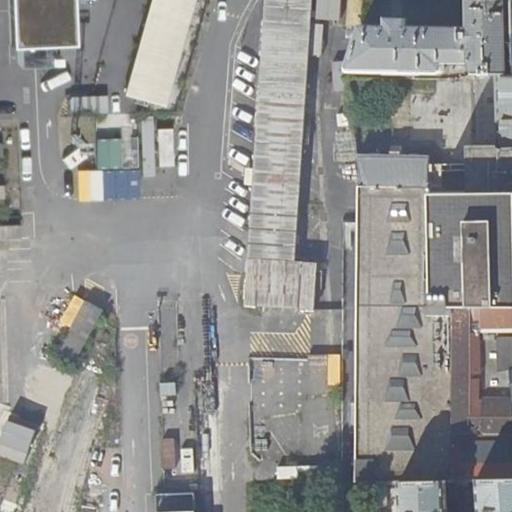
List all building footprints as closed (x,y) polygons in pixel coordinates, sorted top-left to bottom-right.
[(12,0),(14,45),(74,42),(72,0),(12,0)] [(193,0),(151,0),(126,93),(165,103),(193,0)] [(311,0),(257,0),(238,302),(311,307),(314,262),(294,261),(308,53),(319,54),(321,23),(311,23),(311,0)] [(369,28),(355,71),(440,73),(441,63),(469,64),(472,74),(498,74),(511,74),(511,0),(470,0),(471,30),(405,28),(405,21),(388,21),(388,28),(369,28)] [(347,71),(355,71),(369,28),(362,26),(344,71),(347,71)] [(511,146),(498,147),(498,74),(472,74),(475,144),(467,144),(466,164),(511,163),(511,146)] [(511,74),(498,74),(498,147),(511,146),(511,74)] [(324,122),(327,149),(357,146),(354,118),(324,122)] [(96,166),(119,166),(119,140),(95,140),(96,166)] [(355,155),(358,187),(428,186),(428,194),(466,194),(466,168),(426,169),(426,154),(355,155)] [(466,194),(511,193),(511,163),(466,164),(466,168),(466,194)] [(511,193),(466,194),(428,194),(428,186),(358,187),(356,187),(358,483),(377,485),(386,484),(402,484),(448,482),(454,482),(454,434),(454,308),(511,307),(511,193)] [(55,352),(73,361),(102,308),(84,298),(55,352)] [(511,307),(454,308),(454,434),(511,433),(511,382),(511,373),(511,372),(511,307)] [(511,372),(511,373),(511,382),(511,433),(454,434),(454,482),(482,481),(511,480),(511,372)] [(309,400),(310,419),(329,418),(328,399),(309,400)] [(511,511),(511,480),(482,481),(483,511),(511,511)] [(449,511),(448,482),(402,484),(402,511),(449,511)] [(387,511),(386,484),(377,485),(377,511),(387,511)] [(174,507),(158,507),(158,511),(195,511),(195,496),(174,496),(174,507)]
